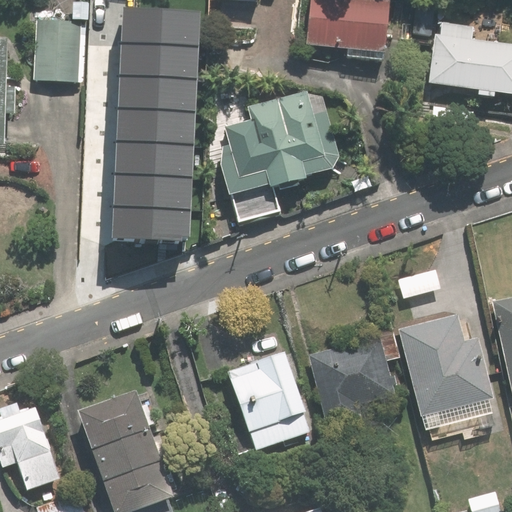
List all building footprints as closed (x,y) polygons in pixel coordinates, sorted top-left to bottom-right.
[(213,0),(213,14),(253,16),(254,0),(213,0)] [(388,0),(310,0),(306,45),(385,52),(390,0),(388,0)] [(417,16),(414,34),(431,36),(433,18),(417,16)] [(36,22),(33,83),(78,85),(81,24),(36,22)] [(429,83),(511,94),(511,45),(472,40),(474,27),(442,22),(440,35),(434,35),(429,83)] [(0,42),(0,147),(4,148),(5,116),(15,116),(17,89),(6,89),(7,43),(0,42)] [(171,80),(193,80),(194,54),(149,53),(148,79),(171,80)] [(217,144),(227,181),(254,173),(257,182),(294,172),(293,167),(318,160),(324,148),(309,90),(295,94),(292,84),(234,99),(244,137),(217,144)] [(124,179),(124,233),(160,233),(159,222),(186,221),(186,176),(180,177),(180,112),(168,111),(168,117),(152,116),(152,110),(111,111),(111,179),(124,179)] [(426,271),(401,278),(412,318),(436,311),(426,271)] [(511,297),(492,302),(511,394),(511,297)] [(399,329),(421,419),(494,400),(478,338),(465,342),(458,314),(399,329)] [(399,358),(389,321),(368,327),(372,339),(379,337),(386,362),(399,358)] [(394,395),(386,362),(379,337),(372,339),(308,356),(326,428),(361,419),(358,405),(394,395)] [(228,372),(257,452),(313,431),(284,352),(228,372)] [(137,511),(169,501),(176,499),(136,391),(78,412),(114,511),(137,511)] [(489,448),(511,443),(511,432),(505,401),(480,406),(489,448)] [(28,491),(60,480),(36,409),(0,420),(0,460),(3,468),(19,462),(28,491)] [(478,511),(508,511),(502,488),(474,496),(478,511)] [(84,511),(79,494),(36,507),(37,511),(84,511)] [(172,511),(169,501),(137,511),(172,511)]
